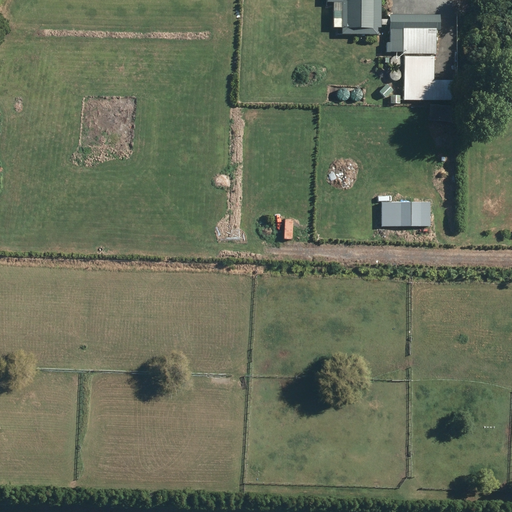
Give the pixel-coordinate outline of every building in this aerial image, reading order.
[(322,0),(322,3),(329,3),(329,29),(337,29),(337,36),(373,36),(373,29),(378,29),(378,26),(383,26),(384,20),(378,20),(377,0),(322,0)] [(383,54),(432,55),(433,31),(435,31),(435,17),(386,16),(386,44),(383,44),(383,54)] [(400,101),(450,102),(450,82),(430,81),(430,59),(401,58),(400,101)] [(276,63),(271,69),(282,78),(287,72),(276,63)] [(385,85),(377,93),(383,98),(390,91),(385,85)] [(387,104),(397,105),(397,96),(387,96),(387,104)] [(426,120),(450,120),(450,107),(426,107),(426,120)] [(431,203),(381,202),(381,227),(431,228),(431,203)] [(458,233),(449,233),(449,242),(458,242),(458,233)]
